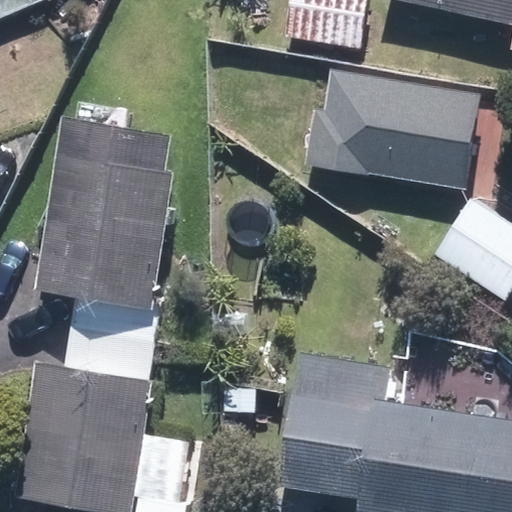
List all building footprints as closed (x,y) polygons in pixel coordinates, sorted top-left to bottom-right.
[(273,27),(272,0),(239,0),(239,26),(273,27)] [(301,0),(294,42),(368,54),(376,0),(301,0)] [(511,0),(399,0),(511,25),(511,0)] [(316,115),(309,165),(466,189),(481,97),(333,75),(327,117),(316,115)] [(88,299),(83,330),(166,345),(172,305),(169,305),(191,175),(179,173),(185,139),(79,121),(50,292),(88,299)] [(435,252),(507,298),(511,290),(511,220),(473,195),(435,252)] [(306,262),(265,259),(262,305),(303,308),(306,262)] [(159,383),(166,345),(83,330),(76,368),(51,365),(27,499),(98,511),(144,511),(167,383),(159,383)] [(511,511),(511,420),(382,400),(387,368),(300,354),(279,487),(358,500),(356,511),(511,511)] [(187,360),(189,391),(220,389),(219,359),(187,360)] [(230,393),(231,417),(263,416),(263,392),(230,393)]
